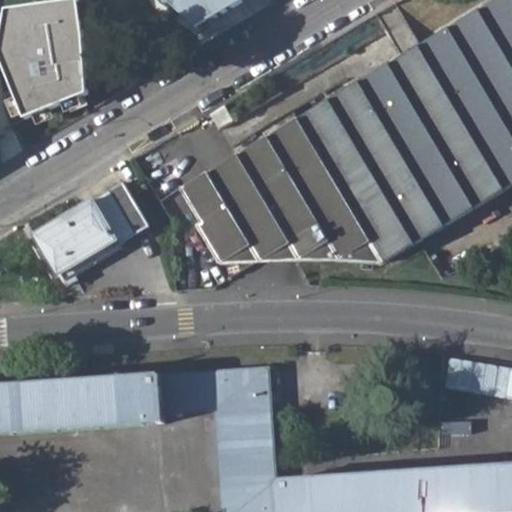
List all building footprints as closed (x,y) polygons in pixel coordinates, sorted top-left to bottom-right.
[(245,4),(242,0),(163,0),(172,13),(176,11),(199,31),(245,4)] [(384,264),(511,187),(511,0),(499,0),(181,191),(203,227),(199,229),(220,265),(384,264)] [(91,100),(82,2),(8,11),(2,61),(29,122),(91,100)] [(61,275),(69,288),(79,282),(75,277),(123,249),(120,244),(148,227),(124,187),(35,237),(59,276),(61,275)] [(269,367),(143,376),(146,425),(167,424),(166,413),(217,410),(224,511),(296,511),(294,481),(277,482),(269,367)] [(143,376),(13,385),(17,434),(146,425),(143,376)] [(13,385),(0,386),(0,435),(17,434),(13,385)] [(511,511),(511,465),(423,472),(426,511),(511,511)] [(426,511),(423,472),(294,481),(296,511),(426,511)]
